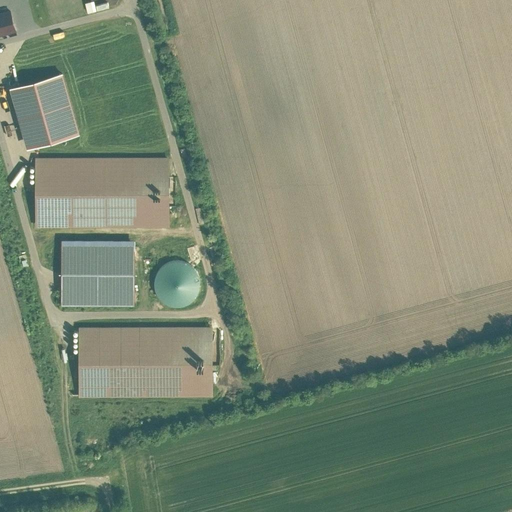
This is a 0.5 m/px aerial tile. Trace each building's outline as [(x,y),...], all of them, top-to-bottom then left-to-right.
[(0,34),(14,30),(8,8),(0,9),(0,34)] [(61,71),(8,85),(26,146),(79,132),(61,71)] [(35,154),(35,225),(169,225),(169,155),(35,154)] [(134,240),(61,239),(60,302),(133,303),(134,240)] [(199,283),(199,275),(196,268),(190,262),(183,258),(176,257),(168,259),(161,263),(156,269),(153,276),(153,284),(156,292),(160,297),(166,301),(173,303),(180,303),(187,301),(193,296),(197,291),(199,283)] [(212,393),(212,323),(78,324),(79,394),(212,393)]
